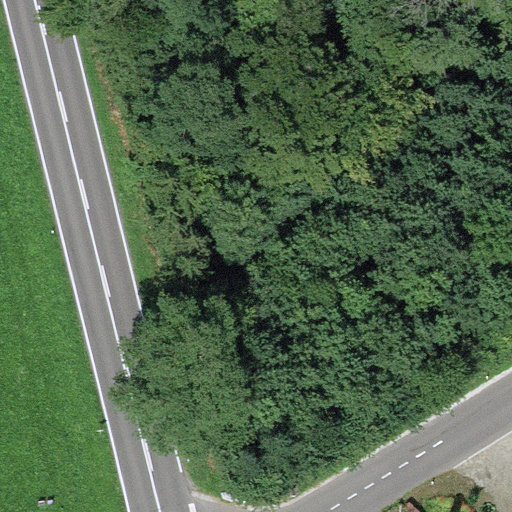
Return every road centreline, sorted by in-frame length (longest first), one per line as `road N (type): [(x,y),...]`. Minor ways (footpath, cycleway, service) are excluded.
road 1 (secondary): [(162,511),(37,0)]
road 2 (unclassified): [(511,398),(328,511)]
